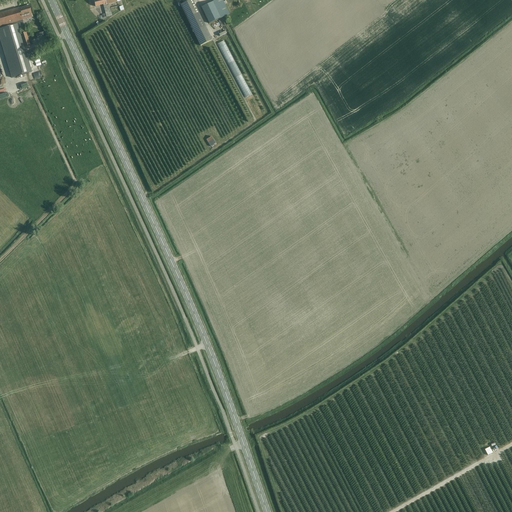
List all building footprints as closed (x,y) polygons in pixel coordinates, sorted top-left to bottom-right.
[(182,0),(184,3),(181,5),(201,46),(212,40),(192,0),(182,0)] [(217,0),(212,2),(202,8),(209,23),(220,19),(229,14),(222,0),(217,0)] [(19,9),(0,13),(0,26),(16,22),(19,31),(24,30),(21,20),(22,20),(29,18),(28,15),(32,14),(29,6),(19,9)] [(16,22),(0,26),(0,37),(12,78),(31,72),(24,47),(20,35),(19,31),(16,22)] [(26,33),(20,35),(24,47),(30,45),(26,33)] [(212,137),(206,140),(210,147),(216,144),(212,137)]
